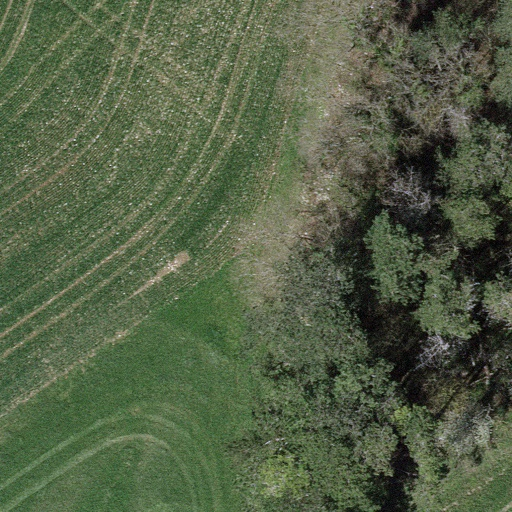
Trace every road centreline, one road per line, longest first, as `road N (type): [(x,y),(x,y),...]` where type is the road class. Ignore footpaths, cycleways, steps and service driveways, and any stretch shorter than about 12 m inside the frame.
road 1 (track): [(304,511),(331,296),(424,0)]
road 2 (track): [(511,410),(358,511)]
